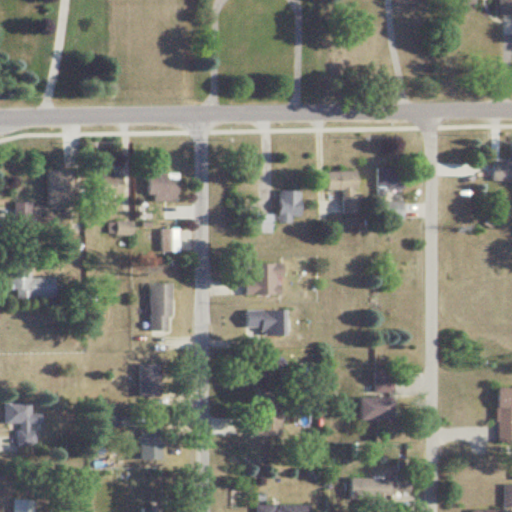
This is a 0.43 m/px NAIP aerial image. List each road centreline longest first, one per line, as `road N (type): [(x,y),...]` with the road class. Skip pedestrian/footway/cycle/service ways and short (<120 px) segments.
road 1 (tertiary): [(0,118),(511,109)]
road 2 (residential): [(428,511),(423,110)]
road 3 (residential): [(200,114),(198,511)]
